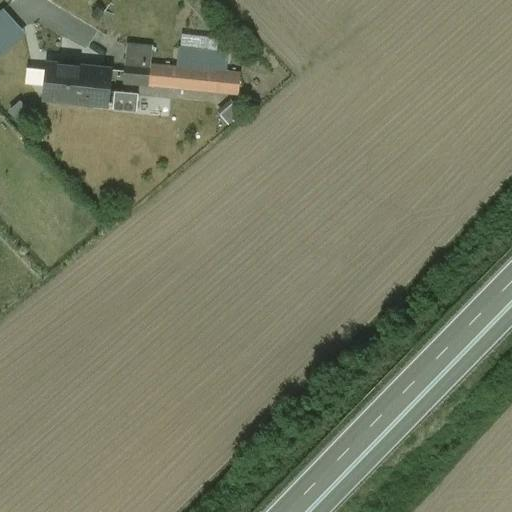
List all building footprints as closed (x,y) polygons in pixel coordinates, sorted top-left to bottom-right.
[(0,29),(11,21),(4,13),(0,16),(0,29)] [(126,44),(125,62),(149,65),(151,46),(126,44)] [(149,65),(125,62),(123,82),(148,85),(149,65)] [(110,68),(46,63),(43,100),(106,105),(107,104),(112,104),(112,101),(107,101),(110,68)] [(239,73),(149,65),(148,85),(238,93),(239,73)] [(241,111),(233,102),(218,114),(227,123),(241,111)]
